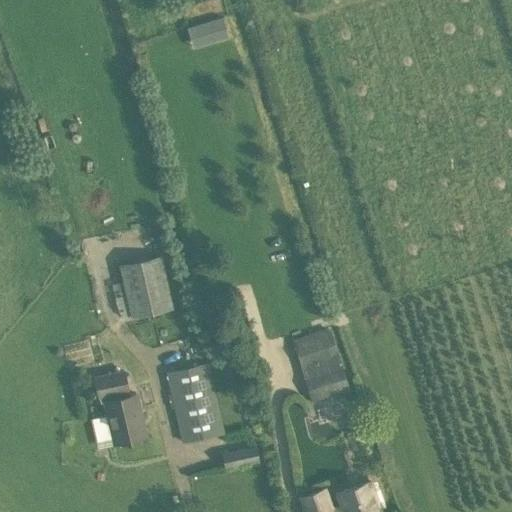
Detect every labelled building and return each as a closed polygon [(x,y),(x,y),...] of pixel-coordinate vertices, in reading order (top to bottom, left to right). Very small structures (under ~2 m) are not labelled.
[(222,16),(211,20),(216,39),(228,35),(222,16)] [(131,316),(172,306),(160,255),(119,265),(131,316)] [(347,387),(331,332),(295,343),(312,398),(323,395),(322,392),(338,387),(339,390),(347,387)] [(183,440),(222,431),(206,362),(166,371),(183,440)] [(115,442),(145,435),(134,392),(129,393),(123,370),(94,377),(100,402),(105,400),(115,442)] [(224,465),(258,458),(255,445),(221,452),(224,465)] [(379,511),(369,480),(337,491),(341,505),(329,509),(322,488),(300,496),(305,511),(379,511)]
